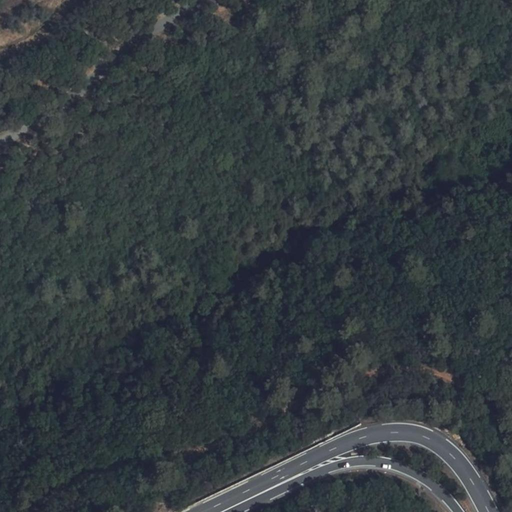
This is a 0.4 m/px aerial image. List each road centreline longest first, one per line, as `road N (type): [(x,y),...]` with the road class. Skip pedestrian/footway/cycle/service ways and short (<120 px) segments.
road 1 (track): [(511,444),(461,382),(424,363),(352,372),(220,441),(109,464),(59,488),(35,511)]
road 2 (residential): [(0,139),(188,0)]
road 3 (tertiary): [(490,511),(452,452),(398,428),(360,437),(305,469)]
road 4 (tertiary): [(305,469),(389,463),(421,475),(459,511)]
